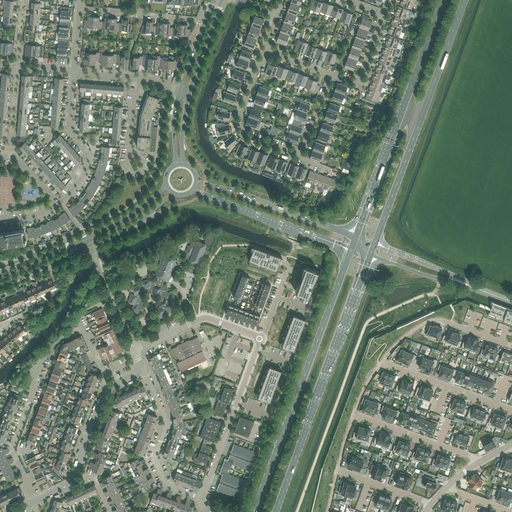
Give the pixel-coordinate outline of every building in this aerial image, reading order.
[(312,0),(310,9),(320,13),(323,2),(323,3),(313,0),(312,0)] [(415,0),(413,0),(401,0),(400,5),(411,9),(413,4),(417,5),(418,1),(415,0)] [(320,12),(330,15),(333,6),(323,2),(320,13),(320,12)] [(287,13),(296,16),(300,6),(291,3),(287,13)] [(339,20),(340,20),(343,10),(333,6),(330,15),(339,19),(339,20)] [(396,10),(394,15),(406,20),(406,19),(407,15),(411,16),(412,12),(398,6),(397,7),(396,7),(395,7),(395,9),(395,10),(396,10)] [(61,10),(60,15),(70,16),(71,11),(72,11),(72,8),(61,7),(61,10)] [(343,10),(340,20),(350,24),(353,15),(343,11),(344,10),(343,10)] [(296,16),(287,13),(283,23),(293,26),(296,16)] [(60,21),(60,24),(71,25),(71,22),(70,22),(70,16),(60,15),(60,21)] [(393,19),(391,24),(402,28),(403,28),(404,23),(408,25),(409,21),(406,19),(406,20),(394,15),(394,16),(393,15),(392,16),(391,18),(392,19),(393,19)] [(255,16),(251,26),(260,30),(264,19),(255,16)] [(93,30),(94,17),(88,17),(88,21),(85,21),(84,30),(87,31),(87,29),(93,30)] [(94,17),(93,30),(92,31),(98,31),(98,29),(101,30),(102,23),(99,22),(99,18),(94,17)] [(104,29),(110,29),(111,19),(105,18),(105,23),(102,23),(101,30),(104,30),(104,29)] [(363,18),(359,28),(368,31),(372,21),(371,21),(369,20),(363,18)] [(118,31),(119,24),(116,24),(117,19),(111,19),(110,29),(116,30),(115,31),(118,31)] [(122,24),(119,24),(118,31),(122,31),(122,30),(127,31),(127,32),(130,32),(131,24),(128,24),(128,20),(122,20),(122,24)] [(151,34),(154,34),(155,27),(152,27),(153,22),(147,22),(146,25),(143,25),(143,33),(146,34),(146,33),(152,33),(151,34)] [(163,34),(164,23),(158,23),(158,28),(155,27),(154,34),(158,35),(158,34),(163,34)] [(169,36),(172,36),(172,29),(169,29),(170,24),(164,23),(163,34),(169,34),(169,36)] [(283,23),(280,32),(289,36),(293,26),(283,23)] [(59,27),(59,32),(69,33),(69,28),(70,28),(71,25),(60,24),(59,27)] [(172,36),(175,36),(175,35),(180,36),(181,25),(176,24),(175,29),(172,29),(172,36)] [(402,28),(391,24),(391,25),(390,24),(389,25),(388,26),(389,28),(388,33),(399,37),(401,32),(404,33),(406,29),(403,28),(402,28)] [(181,25),(180,36),(186,36),(186,37),(189,37),(190,30),(187,30),(187,25),(181,25)] [(257,40),(260,30),(251,26),(247,36),(257,40)] [(359,28),(355,38),(364,41),(368,31),(359,28)] [(58,38),(58,41),(69,42),(69,39),(68,39),(69,33),(59,32),(58,38)] [(289,36),(280,32),(276,43),(285,46),(289,36)] [(387,40),(385,44),(397,49),(397,48),(399,44),(402,45),(403,41),(389,35),(388,36),(387,36),(386,37),(386,38),(386,39),(387,40)] [(253,50),(257,40),(247,36),(244,46),(253,50)] [(355,38),(352,48),(361,51),(364,41),(355,38)] [(304,54),(308,44),(298,40),(295,49),(305,53),(304,54)] [(58,44),(57,49),(67,50),(68,45),(69,45),(69,42),(58,41),(58,44)] [(3,53),(8,54),(8,55),(12,55),(13,44),(10,44),(10,43),(4,43),(3,53)] [(304,54),(314,58),(318,49),(308,45),(309,44),(308,44),(304,54)] [(384,48),(382,53),(394,57),(395,53),(399,54),(400,50),(397,48),(397,49),(385,44),(385,45),(384,45),(383,45),(382,47),(383,48),(384,48)] [(26,45),(25,56),(28,56),(28,55),(33,56),(34,46),(29,45),(26,45)] [(34,46),(33,56),(39,56),(39,57),(42,58),(43,46),(39,46),(40,46),(34,46)] [(361,51),(352,48),(348,58),(357,61),(361,51)] [(67,50),(57,49),(57,55),(57,58),(68,59),(68,56),(67,55),(67,50)] [(318,49),(314,58),(324,62),(328,51),(327,52),(318,49)] [(238,54),(236,57),(249,62),(250,59),(251,59),(252,58),(253,57),(252,56),(251,55),(252,53),(242,50),(240,55),(238,54)] [(84,64),(89,64),(90,54),(85,53),(85,52),(82,51),(81,58),(84,59),(84,64)] [(328,51),(324,62),(325,62),(325,60),(335,64),(338,55),(328,51)] [(95,59),(98,60),(99,53),(96,53),(96,54),(90,54),(89,64),(95,65),(95,59)] [(101,65),(107,66),(108,55),(102,55),(102,53),(99,53),(98,60),(102,60),(101,65)] [(381,57),(379,62),(390,66),(392,61),(395,63),(397,58),(394,57),(382,53),(382,54),(381,53),(380,54),(379,56),(380,57),(381,57)] [(113,61),(116,61),(116,54),(113,54),(113,56),(108,55),(107,66),(112,66),(113,61)] [(116,54),(116,61),(119,62),(118,67),(127,68),(128,60),(125,59),(125,57),(119,56),(119,55),(116,54)] [(146,55),(143,55),(143,57),(142,64),(145,64),(145,69),(150,70),(151,56),(146,56),(146,55)] [(139,63),(142,64),(143,57),(140,56),(140,58),(134,57),(133,60),(130,60),(130,68),(139,69),(139,63)] [(151,56),(151,58),(150,70),(156,70),(156,65),(159,65),(160,58),(160,56),(157,56),(157,57),(151,56)] [(249,62),(236,57),(235,60),(237,61),(236,66),(246,70),(246,68),(247,68),(249,68),(249,66),(249,65),(248,65),(249,62)] [(163,58),(160,58),(159,65),(162,65),(162,71),(167,71),(168,60),(163,59),(163,58)] [(357,61),(348,58),(344,68),(353,71),(357,61)] [(168,60),(167,71),(173,72),(174,66),(177,67),(177,60),(174,59),(174,60),(168,60)] [(390,66),(379,62),(379,63),(378,62),(377,63),(376,64),(376,66),(377,66),(375,71),(387,75),(389,70),(392,72),(394,67),(390,66)] [(265,73),(275,77),(279,66),(278,66),(278,67),(268,64),(265,73)] [(276,76),(285,79),(289,70),(279,66),(275,77),(276,76)] [(245,78),(244,77),(243,76),(245,73),(232,68),(231,72),(233,73),(231,78),(241,82),(242,79),(243,80),(244,79),(245,78)] [(285,79),(295,83),(299,74),(289,70),(285,79)] [(374,75),(372,80),(384,84),(386,79),(389,80),(391,76),(387,75),(375,71),(374,71),(373,71),(373,73),(373,74),(374,75)] [(304,87),(305,88),(308,79),(309,77),(299,74),(295,83),(305,86),(304,87)] [(308,79),(305,88),(315,91),(314,92),(317,93),(320,86),(317,85),(318,82),(308,79)] [(227,89),(237,93),(238,91),(239,91),(240,91),(241,89),(240,88),(239,88),(240,84),(228,80),(227,83),(229,84),(227,89)] [(371,83),(369,88),(381,93),(381,92),(382,88),(386,89),(387,85),(384,84),(372,80),(371,80),(370,80),(369,82),(370,83),(371,83)] [(348,87),(337,83),(337,85),(336,85),(335,85),(334,87),(335,88),(334,91),(347,96),(348,93),(346,92),(348,87)] [(271,87),(264,85),(263,88),(259,86),(259,89),(258,88),(257,89),(256,90),(256,91),(257,92),(256,95),(269,99),(270,96),(268,95),(271,87)] [(381,93),(369,88),(369,89),(368,88),(367,89),(366,91),(367,92),(368,92),(366,97),(367,98),(365,102),(376,105),(379,96),(383,98),(384,94),(381,92),(381,93)] [(234,103),(235,103),(236,102),(236,101),(236,100),(235,99),(236,96),(224,91),(222,95),(225,96),(223,101),(233,105),(234,103)] [(345,99),(347,96),(334,91),(333,94),(332,94),(331,95),(331,96),(331,97),(332,98),(331,100),(341,104),(343,98),(345,99)] [(141,115),(139,136),(138,136),(137,147),(149,148),(150,137),(156,137),(157,127),(151,127),(152,117),(159,99),(149,95),(141,115)] [(269,99),(256,95),(255,98),(254,98),(253,98),(253,100),(253,101),(254,101),(253,103),(257,105),(256,107),(262,110),(265,102),(267,103),(269,99)] [(307,101),(301,99),(298,107),(296,106),(295,109),(307,114),(308,111),(309,111),(310,110),(311,109),(310,108),(309,107),(310,105),(306,104),(307,101)] [(328,108),(327,111),(339,116),(341,113),(338,112),(340,106),(330,103),(329,105),(328,105),(327,105),(327,107),(327,108),(328,108)] [(249,114),(248,117),(260,122),(262,118),(259,118),(262,110),(256,107),(255,110),(251,109),(250,111),(249,110),(248,111),(248,113),(248,114),(249,114)] [(307,114),(295,109),(293,112),(296,113),(293,121),(299,123),(300,121),(304,122),(305,120),(306,120),(307,120),(307,118),(307,117),(306,117),(307,114)] [(218,120),(228,122),(229,119),(230,120),(231,119),(231,117),(230,116),(229,116),(230,113),(217,110),(216,114),(219,114),(218,120)] [(339,116),(327,111),(326,114),(325,114),(324,114),(323,116),(324,117),(325,117),(324,120),(334,123),(336,118),(338,119),(339,116)] [(260,122),(248,117),(247,120),(246,120),(245,120),(244,122),(245,123),(246,123),(245,126),(255,129),(257,124),(259,125),(260,122)] [(299,123),(293,121),(290,129),(288,128),(286,131),(299,136),(300,133),(301,133),(302,133),(302,131),(302,130),(301,130),(302,127),(298,126),(299,123)] [(321,128),(320,131),(332,135),(333,132),(331,131),(333,126),(323,122),(322,125),(321,124),(320,125),(319,126),(320,128),(321,128)] [(230,131),(231,131),(232,130),(231,128),(230,127),(229,128),(228,124),(216,127),(217,131),(219,130),(220,136),(231,133),(230,131)] [(299,136),(286,131),(285,135),(287,135),(285,141),(296,144),(296,142),(297,142),(298,142),(299,140),(299,139),(298,139),(299,136)] [(332,135),(320,131),(319,134),(318,134),(317,134),(316,136),(317,137),(317,139),(327,143),(329,138),(331,139),(332,135)] [(54,140),(57,144),(63,139),(60,135),(54,140)] [(225,148),(228,151),(238,142),(236,140),(236,139),(237,138),(235,137),(234,137),(232,135),(224,142),(227,147),(225,148)] [(61,148),(67,143),(63,139),(57,144),(61,148)] [(19,148),(23,152),(29,146),(25,142),(24,144),(19,148)] [(314,148),(312,151),(325,155),(326,152),(324,151),(326,146),(316,142),(315,144),(314,144),(313,145),(312,146),(313,147),(314,148)] [(71,147),(67,143),(61,148),(61,149),(65,153),(71,147)] [(240,156),(239,158),(243,160),(243,159),(245,160),(248,152),(246,152),(248,148),(245,146),(245,144),(244,144),(242,144),(242,145),(240,144),(235,154),(240,156)] [(23,152),(27,156),(33,150),(29,146),(23,152)] [(74,151),(71,147),(65,153),(68,157),(74,151)] [(252,163),(255,164),(260,152),(257,151),(257,150),(256,149),(255,148),(254,149),(253,150),(251,149),(247,159),(253,161),(252,163)] [(27,156),(30,160),(36,154),(33,150),(27,156)] [(68,157),(72,161),(78,155),(74,151),(68,157)] [(325,155),(312,151),(311,154),(310,153),(309,154),(309,155),(309,156),(310,157),(309,159),(319,163),(321,157),(324,158),(325,155)] [(260,152),(255,164),(258,166),(259,163),(264,165),(268,155),(266,154),(266,153),(266,152),(264,152),(263,152),(263,153),(260,152)] [(30,160),(34,164),(40,158),(36,154),(30,160)] [(78,155),(72,161),(76,165),(82,159),(78,155)] [(271,171),(275,172),(279,159),(276,158),(277,157),(276,156),(274,156),(273,156),(273,157),(271,156),(267,166),(272,168),(271,171)] [(34,164),(38,168),(44,162),(40,158),(34,164)] [(279,159),(275,172),(278,173),(279,171),(284,173),(288,162),(285,162),(286,161),(285,160),(284,159),(283,160),(282,160),(279,159)] [(38,168),(41,172),(47,166),(44,162),(38,168)] [(291,178),(294,179),(299,167),(296,165),(296,163),(294,163),(293,163),(293,164),(290,163),(287,174),(292,176),(291,178)] [(41,172),(45,176),(51,170),(47,166),(41,172)] [(299,167),(294,179),(298,180),(298,178),(304,180),(307,170),(305,169),(305,168),(305,167),(303,166),(302,167),(302,168),(299,167)] [(45,176),(48,180),(54,174),(51,170),(45,176)] [(314,189),(315,186),(319,174),(319,173),(318,172),(317,171),(316,172),(315,173),(310,171),(306,182),(311,184),(310,188),(314,189)] [(96,172),(94,177),(101,180),(104,175),(96,172)] [(48,180),(52,184),(58,178),(54,174),(48,180)] [(323,192),(324,189),(328,177),(327,177),(328,176),(327,175),(325,174),(324,175),(324,176),(319,174),(315,186),(320,187),(318,191),(323,192)] [(94,177),(91,181),(99,185),(101,180),(94,177)] [(324,189),(328,191),(327,194),(331,196),(337,181),(336,180),(336,178),(334,178),(333,178),(333,179),(328,177),(324,189)] [(62,182),(58,178),(52,184),(56,188),(62,182)] [(91,181),(89,186),(96,190),(99,185),(91,181)] [(62,182),(56,188),(60,192),(65,187),(62,182)] [(89,186),(86,190),(93,195),(96,190),(89,186)] [(86,190),(83,194),(90,199),(93,195),(86,190)] [(83,194),(80,198),(86,204),(90,199),(83,194)] [(80,198),(76,202),(82,208),(86,204),(80,198)] [(76,202),(73,206),(78,212),(82,208),(76,202)] [(78,212),(73,206),(68,209),(74,216),(78,212)] [(65,212),(60,215),(65,223),(70,219),(65,212)] [(60,215),(56,218),(60,225),(65,223),(60,215)] [(56,218),(52,221),(56,228),(60,225),(56,218)] [(52,221),(47,223),(50,231),(56,228),(52,221)] [(47,223),(42,225),(45,233),(50,231),(47,223)] [(0,244),(4,245),(4,247),(16,245),(27,242),(24,229),(22,230),(22,231),(5,234),(4,231),(1,231),(0,234),(0,233),(0,244)] [(188,246),(186,252),(187,254),(185,259),(186,262),(189,263),(190,262),(198,265),(200,263),(201,261),(203,261),(205,261),(209,252),(207,250),(205,249),(206,247),(206,244),(198,242),(197,240),(194,239),(192,240),(190,245),(188,246)] [(254,247),(249,261),(277,271),(279,266),(282,257),(262,250),(254,247)] [(175,262),(175,261),(172,260),(169,262),(168,260),(169,258),(167,254),(164,253),(164,255),(163,254),(159,259),(161,262),(159,266),(155,271),(157,273),(156,274),(157,275),(156,277),(152,281),(150,282),(149,281),(147,280),(143,282),(142,284),(143,285),(141,286),(139,285),(133,288),(133,290),(134,294),(134,295),(132,295),(130,295),(128,301),(129,303),(133,305),(134,306),(132,307),(132,309),(134,314),(136,315),(140,313),(142,314),(143,310),(142,308),(143,307),(144,306),(142,302),(144,296),(143,294),(150,291),(152,291),(151,292),(152,295),(158,297),(161,296),(161,295),(164,296),(166,299),(164,304),(161,305),(160,305),(161,305),(160,307),(158,308),(156,313),(157,316),(160,317),(163,316),(165,312),(166,312),(167,312),(171,313),(173,311),(175,308),(173,304),(174,304),(174,302),(177,301),(178,298),(177,295),(173,293),(172,291),(173,291),(172,291),(168,293),(167,292),(166,291),(167,289),(165,285),(163,285),(163,283),(164,280),(165,281),(167,282),(168,280),(168,281),(172,276),(170,273),(171,272),(170,272),(170,270),(172,270),(172,269),(177,264),(175,262)] [(306,267),(296,293),(308,298),(318,272),(306,267)] [(238,280),(248,283),(248,282),(250,278),(242,275),(240,280),(238,280)] [(52,279),(47,281),(50,290),(56,287),(52,279)] [(236,285),(246,289),(247,284),(250,285),(251,283),(248,282),(248,283),(238,280),(240,281),(238,286),(236,285)] [(47,281),(41,284),(45,292),(50,290),(47,281)] [(261,287),(261,288),(269,291),(270,286),(271,286),(263,282),(261,287)] [(41,284),(36,286),(40,294),(45,292),(41,284)] [(234,290),(234,291),(244,294),(244,293),(246,289),(236,285),(238,286),(236,291),(234,290)] [(36,286),(31,289),(35,297),(40,294),(36,286)] [(259,286),(258,288),(260,289),(259,293),(267,297),(267,296),(269,291),(261,288),(261,287),(259,286)] [(31,289),(26,291),(30,299),(31,302),(36,299),(35,297),(31,289)] [(26,291),(21,293),(24,302),(30,299),(26,291)] [(233,296),(232,296),(242,300),(243,295),(246,296),(247,294),(244,293),(244,294),(234,291),(236,291),(234,296),(233,296)] [(21,293),(15,296),(19,304),(24,302),(21,293)] [(257,298),(257,299),(265,302),(267,296),(267,297),(259,293),(257,298)] [(15,296),(10,298),(14,306),(19,304),(15,296)] [(255,297),(254,299),(256,300),(255,304),(263,307),(265,302),(257,299),(257,298),(255,297)] [(10,298),(5,300),(9,309),(14,306),(10,298)] [(5,300),(0,302),(0,303),(4,311),(9,309),(5,300)] [(234,307),(231,317),(231,315),(236,317),(236,319),(240,309),(236,307),(236,305),(234,304),(233,306),(234,307)] [(511,310),(492,304),(489,313),(511,321),(511,310)] [(229,305),(226,313),(231,315),(231,317),(234,307),(233,306),(229,305)] [(108,343),(96,348),(101,360),(105,358),(105,359),(123,351),(103,308),(93,313),(95,316),(93,317),(105,342),(107,341),(108,343)] [(245,310),(241,321),(242,319),(246,321),(246,322),(250,312),(246,311),(247,308),(244,308),(243,310),(245,310)] [(240,309),(236,319),(236,317),(241,319),(241,320),(241,321),(245,310),(243,310),(240,309)] [(255,314),(251,324),(252,323),(256,325),(256,326),(260,316),(256,315),(257,312),(254,311),(254,314),(255,314)] [(250,312),(246,322),(247,321),(251,323),(251,324),(255,314),(254,314),(250,312)] [(293,315),(282,347),(293,351),(293,352),(294,351),(297,345),(296,344),(295,344),(302,326),(303,326),(303,325),(304,325),(305,322),(304,322),(305,320),(304,319),(303,319),(293,315)] [(16,328),(22,335),(26,331),(27,332),(29,330),(25,326),(23,328),(20,324),(17,326),(16,325),(15,327),(16,328)] [(434,327),(430,326),(429,330),(427,330),(425,335),(431,337),(432,335),(438,337),(437,341),(440,342),(442,336),(439,335),(442,329),(437,327),(437,326),(436,327),(434,326),(434,327)] [(16,328),(11,332),(17,339),(22,335),(16,328)] [(444,335),(442,341),(450,345),(451,344),(455,333),(454,333),(454,332),(449,330),(448,334),(447,334),(448,334),(447,335),(447,337),(444,335)] [(11,332),(7,335),(13,342),(17,339),(11,332)] [(455,333),(451,344),(456,346),(459,348),(461,342),(458,341),(458,340),(459,339),(458,339),(459,338),(460,335),(455,333)] [(7,335),(3,339),(8,346),(13,342),(7,335)] [(81,336),(76,338),(79,346),(84,343),(81,336)] [(178,347),(171,349),(176,359),(178,358),(180,361),(177,363),(181,372),(181,371),(206,360),(207,360),(202,351),(201,349),(203,349),(198,337),(190,341),(189,340),(177,345),(178,347)] [(463,341),(461,347),(464,349),(465,348),(470,350),(474,338),(470,337),(469,338),(468,337),(466,342),(463,341)] [(76,338),(71,340),(74,348),(79,346),(76,338)] [(474,338),(470,350),(475,352),(478,354),(480,348),(477,347),(479,342),(478,341),(478,340),(474,338)] [(3,339),(0,340),(0,344),(4,350),(8,346),(3,339)] [(71,340),(66,343),(69,350),(74,348),(71,340)] [(63,344),(61,350),(68,353),(69,350),(66,343),(63,344)] [(482,349),(480,355),(483,356),(482,357),(488,359),(493,346),(489,344),(489,345),(487,345),(485,350),(482,349)] [(493,346),(488,359),(494,361),(494,360),(497,361),(499,355),(496,354),(498,349),(496,348),(497,347),(493,346)] [(61,350),(59,355),(67,358),(68,353),(61,350)] [(401,350),(396,360),(402,363),(407,352),(401,350)] [(505,362),(508,353),(503,351),(500,360),(505,362)] [(407,352),(402,363),(406,365),(407,364),(409,365),(411,360),(414,362),(417,356),(413,354),(413,355),(407,352)] [(420,354),(418,360),(421,361),(421,362),(420,362),(420,363),(421,363),(420,364),(419,367),(424,369),(428,358),(423,357),(423,356),(420,354)] [(59,355),(57,360),(65,363),(67,358),(59,355)] [(150,363),(159,360),(156,355),(148,358),(149,360),(148,361),(150,364),(150,363)] [(428,358),(424,369),(425,370),(430,372),(431,368),(432,368),(431,368),(432,367),(432,366),(435,367),(437,361),(434,359),(434,360),(428,358)] [(150,363),(150,364),(153,368),(161,365),(164,364),(161,359),(159,360),(150,363)] [(57,360),(55,365),(65,368),(67,363),(65,363),(57,360)] [(439,364),(437,370),(440,371),(438,376),(440,377),(440,378),(444,379),(448,368),(449,366),(443,364),(442,365),(439,364)] [(65,368),(55,365),(53,370),(63,373),(65,368)] [(90,375),(88,379),(97,382),(99,379),(98,378),(98,376),(97,375),(98,371),(97,371),(97,369),(93,367),(91,365),(87,367),(88,369),(86,374),(90,375)] [(155,373),(163,370),(161,365),(153,368),(154,371),(154,372),(155,373)] [(269,366),(257,398),(269,402),(269,403),(270,402),(272,396),(271,395),(278,377),(279,377),(279,376),(281,373),(280,373),(281,371),(280,370),(279,370),(269,366)] [(448,368),(444,379),(447,380),(448,379),(450,380),(451,375),(454,376),(456,370),(453,369),(453,370),(448,368)] [(53,370),(51,375),(61,379),(63,373),(53,370)] [(157,378),(165,375),(163,370),(155,373),(156,375),(155,375),(156,375),(157,378)] [(459,370),(455,381),(461,383),(465,373),(465,372),(459,370)] [(383,371),(379,382),(385,384),(389,373),(383,371)] [(385,384),(385,386),(390,388),(391,387),(394,388),(396,382),(393,381),(395,376),(393,376),(394,375),(389,373),(385,384)] [(465,373),(461,383),(467,385),(470,375),(465,373)] [(470,375),(467,385),(472,387),(477,375),(471,373),(470,375)] [(61,379),(51,375),(49,380),(59,384),(61,379)] [(159,383),(167,380),(165,375),(157,378),(158,381),(158,382),(159,383)] [(477,375),(472,387),(478,389),(482,378),(483,378),(477,375)] [(482,378),(478,389),(484,391),(488,380),(487,380),(482,378)] [(83,381),(83,383),(94,387),(95,384),(96,384),(97,382),(88,379),(87,382),(83,381)] [(488,380),(484,391),(489,393),(494,382),(488,379),(487,380),(488,380)] [(170,385),(167,380),(159,383),(161,388),(170,385)] [(404,393),(408,382),(404,380),(404,381),(402,381),(400,386),(397,385),(395,391),(398,392),(399,391),(404,393)] [(47,387),(55,390),(57,384),(49,381),(47,387)] [(412,383),(408,382),(404,393),(409,395),(409,396),(412,397),(414,391),(411,390),(413,385),(411,384),(412,383)] [(85,386),(84,390),(93,393),(94,391),(93,391),(94,387),(83,383),(82,385),(85,386)] [(140,385),(138,386),(142,396),(147,394),(143,385),(141,387),(140,385)] [(172,389),(170,385),(161,388),(163,393),(172,389)] [(218,400),(213,414),(222,417),(227,403),(228,403),(233,390),(228,388),(229,387),(223,385),(222,390),(223,391),(221,396),(219,395),(217,399),(218,400)] [(136,389),(134,390),(138,398),(142,396),(138,386),(135,387),(136,389)] [(416,391),(414,397),(423,400),(427,388),(422,386),(421,388),(418,387),(416,391)] [(45,392),(53,395),(55,390),(47,387),(45,392)] [(427,388),(423,400),(431,403),(434,397),(431,396),(431,395),(431,394),(432,394),(432,393),(433,390),(427,388)] [(131,389),(128,390),(133,400),(138,398),(134,390),(131,391),(131,389)] [(174,394),(172,389),(163,393),(166,398),(174,394)] [(93,393),(84,390),(83,393),(79,392),(78,394),(90,399),(91,395),(92,395),(93,393)] [(127,393),(124,394),(128,402),(133,400),(128,390),(126,391),(127,393)] [(45,392),(43,397),(51,400),(54,401),(55,398),(52,397),(53,395),(45,392)] [(8,400),(9,401),(17,404),(18,401),(20,402),(22,397),(13,393),(12,396),(11,396),(10,397),(9,398),(8,400)] [(121,394),(119,395),(124,404),(128,402),(124,394),(122,395),(121,394)] [(175,397),(174,394),(166,398),(168,403),(179,398),(178,396),(175,397)] [(78,399),(77,403),(86,406),(87,404),(86,403),(87,400),(76,395),(75,398),(78,399)] [(124,404),(119,395),(117,396),(118,397),(115,398),(119,407),(124,404)] [(363,397),(361,403),(364,404),(362,410),(366,412),(368,412),(372,401),(366,399),(366,398),(363,397)] [(169,405),(170,408),(178,404),(181,403),(179,398),(168,403),(168,405),(169,405)] [(450,403),(448,409),(451,410),(450,411),(456,413),(457,411),(461,400),(457,398),(456,399),(455,399),(453,404),(450,403)] [(372,401),(368,412),(372,414),(372,413),(374,414),(376,409),(379,410),(381,404),(378,403),(379,402),(372,399),(372,401)] [(461,400),(457,411),(462,413),(462,414),(465,415),(467,409),(464,408),(466,403),(465,402),(465,401),(461,400)] [(9,401),(7,406),(18,410),(18,409),(17,407),(16,407),(17,404),(9,401)] [(72,405),(71,407),(83,411),(84,408),(85,408),(86,406),(77,403),(76,406),(72,405)] [(171,411),(172,413),(180,409),(178,404),(170,408),(171,411)] [(383,405),(381,411),(384,412),(382,417),(384,418),(383,419),(387,420),(391,409),(392,407),(386,405),(386,406),(383,405)] [(5,411),(14,414),(15,411),(16,412),(17,411),(18,410),(7,406),(5,411)] [(36,417),(44,420),(47,410),(40,407),(36,417)] [(74,410),(73,414),(82,417),(83,415),(82,415),(83,411),(71,407),(71,409),(74,410)] [(470,408),(466,417),(470,419),(471,417),(476,419),(480,409),(474,407),(473,409),(470,408)] [(173,415),(174,418),(183,414),(180,409),(172,413),(173,414),(173,415)] [(391,409),(387,420),(391,421),(391,420),(393,421),(395,416),(398,417),(400,411),(397,410),(396,411),(391,409)] [(480,409),(476,419),(482,421),(481,423),(485,425),(489,415),(485,413),(486,411),(480,409)] [(109,412),(108,414),(118,418),(120,413),(111,410),(110,412),(109,412)] [(149,413),(147,418),(157,422),(158,420),(156,419),(157,416),(152,415),(150,410),(148,411),(149,413)] [(3,416),(14,420),(14,419),(14,418),(13,417),(14,414),(5,411),(3,416)] [(402,412),(398,422),(404,424),(408,414),(402,412)] [(408,414),(404,424),(410,426),(414,414),(408,412),(408,414)] [(490,417),(488,423),(491,424),(490,425),(496,427),(501,414),(497,413),(497,414),(495,413),(493,418),(490,417)] [(68,416),(66,421),(73,423),(74,421),(80,423),(82,417),(73,414),(72,417),(68,416)] [(109,417),(108,419),(116,423),(118,418),(108,414),(107,416),(109,417)] [(414,414),(410,426),(415,428),(419,418),(420,416),(414,414)] [(501,414),(496,427),(502,429),(502,428),(505,430),(507,424),(504,423),(506,418),(504,417),(505,416),(501,414)] [(1,421),(10,424),(11,421),(12,422),(13,421),(14,420),(3,416),(1,421)] [(200,437),(214,442),(221,423),(207,417),(200,437)] [(234,432),(248,437),(254,422),(240,417),(234,432)] [(419,418),(415,428),(421,430),(425,420),(419,418)] [(425,420),(421,430),(427,432),(430,422),(425,420)] [(0,425),(0,426),(10,430),(11,429),(10,428),(9,427),(10,424),(1,421),(0,425)] [(68,427),(67,431),(76,434),(78,428),(72,426),(73,423),(66,421),(64,426),(68,427)] [(174,426),(185,430),(185,421),(183,422),(174,422),(174,426)] [(430,422),(427,432),(433,434),(436,424),(430,422)] [(145,423),(143,428),(153,432),(154,429),(153,429),(153,426),(145,423)] [(105,426),(104,429),(113,432),(114,427),(104,424),(104,426),(105,426)] [(0,432),(6,435),(7,432),(8,432),(10,431),(10,430),(0,426),(0,432)] [(173,429),(173,431),(181,434),(184,435),(185,430),(174,426),(173,429)] [(354,432),(353,438),(361,441),(365,428),(359,427),(358,430),(358,431),(358,432),(357,432),(357,433),(354,432)] [(365,428),(361,441),(370,443),(372,437),(369,436),(369,435),(369,434),(370,434),(370,433),(369,433),(370,430),(365,428),(365,429),(365,428)] [(454,429),(451,439),(454,440),(454,442),(460,444),(463,434),(458,432),(459,430),(454,429)] [(62,433),(61,435),(73,439),(74,436),(75,436),(76,434),(67,431),(65,434),(62,433)] [(172,433),(171,436),(179,439),(181,434),(173,431),(172,433)] [(102,436),(101,439),(109,442),(111,437),(101,433),(100,435),(102,436)] [(141,433),(140,438),(150,441),(151,439),(149,438),(150,436),(141,433)] [(375,437),(373,443),(376,444),(375,446),(381,448),(381,447),(386,434),(382,433),(381,434),(380,433),(378,438),(375,437)] [(386,434),(381,447),(387,449),(387,448),(390,449),(392,444),(389,443),(391,438),(390,437),(390,436),(386,434)] [(463,434),(460,444),(465,446),(466,445),(470,446),(473,436),(469,434),(469,436),(463,434)] [(64,439),(62,442),(71,445),(72,443),(71,443),(73,439),(61,435),(60,437),(64,439)] [(169,439),(169,441),(177,444),(179,439),(171,436),(170,439),(169,439)] [(36,440),(28,437),(26,443),(34,445),(36,440)] [(492,438),(482,444),(486,451),(496,445),(492,438)] [(394,445),(392,451),(395,452),(395,453),(400,455),(405,442),(401,440),(401,441),(399,441),(397,446),(394,445)] [(168,443),(167,446),(175,449),(177,444),(169,441),(168,443)] [(71,445),(62,442),(61,445),(58,444),(57,447),(68,451),(70,447),(71,448),(71,445)] [(138,442),(136,447),(146,451),(147,449),(145,448),(146,445),(138,442)] [(405,442),(400,455),(406,457),(406,456),(409,457),(412,451),(409,450),(410,445),(409,444),(409,443),(405,442)] [(107,447),(97,443),(97,445),(98,446),(97,448),(106,452),(107,447)] [(200,461),(206,463),(209,456),(212,447),(202,444),(199,452),(198,455),(195,454),(193,461),(199,463),(200,461)] [(234,444),(228,459),(225,458),(219,474),(222,475),(216,491),(240,500),(258,453),(234,444)] [(167,446),(165,451),(174,454),(175,449),(167,446)] [(146,451),(136,447),(134,452),(143,455),(144,452),(145,453),(146,451)] [(414,451),(411,457),(414,458),(414,459),(420,462),(421,461),(425,449),(421,447),(420,448),(418,447),(416,452),(414,451)] [(61,453),(60,456),(69,460),(71,454),(58,449),(57,452),(61,453)] [(425,449),(421,461),(430,464),(432,458),(429,457),(431,451),(427,449),(427,450),(425,449)] [(94,452),(93,454),(106,459),(108,454),(100,451),(99,454),(94,452)] [(165,451),(164,451),(163,454),(164,454),(163,456),(172,460),(174,454),(165,451)] [(97,458),(96,461),(104,464),(106,459),(93,454),(92,457),(97,458)] [(348,454),(346,460),(350,462),(349,463),(348,466),(353,468),(358,459),(357,458),(348,454)] [(434,459),(432,464),(440,468),(441,467),(440,467),(445,456),(440,454),(440,455),(438,455),(437,460),(434,459)] [(28,460),(30,465),(37,461),(35,456),(28,460)] [(55,458),(54,461),(65,465),(67,461),(68,462),(69,460),(60,456),(58,460),(55,458)] [(358,459),(353,468),(359,471),(360,468),(361,467),(364,468),(367,463),(363,461),(364,459),(358,456),(357,458),(358,459)] [(445,456),(440,467),(441,467),(447,469),(451,458),(445,456)] [(0,459),(0,465),(0,466),(8,462),(6,457),(0,459)] [(498,463),(496,469),(505,471),(509,459),(508,459),(509,459),(503,457),(502,461),(502,462),(501,462),(501,463),(498,463)] [(130,462),(132,467),(145,461),(143,459),(139,461),(138,458),(130,462)] [(30,465),(32,469),(40,466),(37,461),(30,465)] [(65,465),(54,461),(53,463),(57,464),(54,471),(60,476),(62,470),(64,471),(65,469),(64,468),(65,465)] [(132,467),(134,472),(142,468),(141,465),(146,463),(145,461),(132,467)] [(0,466),(2,471),(11,467),(8,462),(0,466)] [(103,469),(90,464),(89,466),(93,468),(92,471),(101,474),(103,469)] [(372,465),(370,471),(373,472),(372,473),(371,476),(377,478),(381,468),(380,468),(372,465)] [(32,469),(34,474),(42,471),(44,470),(43,467),(41,468),(40,466),(32,469)] [(381,468),(377,478),(383,480),(384,477),(384,476),(387,477),(389,471),(386,470),(387,468),(381,466),(380,468),(381,468)] [(5,476),(13,472),(14,471),(13,469),(12,470),(11,467),(2,471),(5,476)] [(134,472),(136,476),(149,470),(148,468),(143,470),(142,468),(134,472)] [(135,482),(138,481),(146,477),(145,475),(150,473),(149,470),(136,476),(133,477),(135,482)] [(34,474),(37,479),(44,476),(42,471),(34,474)] [(178,482),(183,484),(188,473),(183,471),(182,474),(178,482)] [(396,473),(394,478),(397,479),(397,481),(396,484),(401,486),(406,473),(400,471),(399,474),(396,473)] [(13,472),(5,476),(7,481),(15,477),(13,472)] [(178,482),(182,474),(176,472),(175,476),(174,477),(173,480),(175,481),(178,483),(178,482)] [(183,484),(188,486),(192,477),(193,475),(188,473),(183,484)] [(406,473),(401,486),(402,486),(402,487),(405,488),(407,488),(408,484),(411,485),(413,479),(410,478),(411,476),(406,473)] [(100,483),(100,485),(113,479),(111,474),(103,478),(104,481),(100,483)] [(473,474),(471,477),(471,478),(480,485),(483,481),(484,481),(486,479),(481,475),(479,477),(475,474),(474,475),(473,474)] [(37,479),(39,484),(48,480),(46,475),(44,476),(37,479)] [(425,476),(422,485),(424,486),(425,486),(434,489),(436,484),(437,483),(436,483),(432,482),(433,479),(425,476)] [(138,481),(140,486),(153,480),(152,477),(148,480),(146,477),(138,481)] [(188,486),(193,488),(194,488),(197,479),(192,477),(188,486)] [(469,481),(468,483),(472,486),(470,489),(475,493),(477,490),(477,491),(481,486),(480,485),(471,478),(471,477),(468,481),(469,481)] [(106,485),(107,488),(115,484),(113,479),(100,485),(101,487),(106,485)] [(194,488),(193,488),(196,490),(197,489),(199,490),(202,481),(197,479),(194,488)] [(48,480),(39,484),(41,489),(48,486),(49,487),(52,486),(49,480),(48,480)] [(140,486),(143,490),(151,487),(150,484),(154,482),(153,480),(140,486)] [(340,486),(338,492),(347,495),(350,484),(344,482),(343,485),(343,487),(340,486)] [(104,492),(105,494),(117,489),(115,484),(107,488),(108,490),(104,492)] [(347,495),(346,497),(352,499),(353,496),(356,497),(357,491),(354,490),(355,489),(356,486),(350,485),(350,484),(347,495)] [(89,486),(93,495),(98,493),(94,485),(92,486),(91,485),(89,486)] [(87,488),(85,489),(88,497),(93,495),(89,486),(87,487),(87,488)] [(20,487),(12,491),(16,499),(19,498),(19,499),(21,499),(25,497),(20,487)] [(82,489),(80,490),(84,499),(88,497),(85,489),(82,490),(82,489)] [(110,495),(111,497),(120,493),(117,489),(105,494),(106,497),(110,495)] [(151,501),(155,503),(160,490),(158,489),(156,493),(154,492),(151,501)] [(506,492),(500,489),(496,500),(501,502),(502,502),(506,492)] [(78,492),(76,494),(79,501),(84,499),(80,490),(77,491),(78,492)] [(12,491),(7,493),(12,503),(13,503),(13,501),(13,500),(16,499),(12,491)] [(160,505),(165,506),(170,493),(168,492),(166,497),(163,496),(160,505)] [(511,493),(506,492),(502,502),(504,503),(508,505),(511,494),(511,493)] [(7,493),(2,495),(6,503),(9,502),(9,503),(11,504),(12,503),(7,493)] [(72,493),(70,494),(74,504),(79,501),(76,494),(73,495),(72,493)] [(108,502),(109,504),(122,498),(120,493),(111,497),(113,499),(108,502)] [(74,504),(70,494),(68,495),(69,497),(66,498),(67,500),(70,506),(74,504)] [(375,497),(373,503),(376,504),(375,507),(381,509),(381,508),(385,496),(380,494),(378,498),(375,497)] [(170,508),(175,510),(179,497),(177,496),(175,501),(173,500),(170,508)] [(385,496),(381,508),(386,510),(387,508),(390,509),(392,503),(389,502),(391,498),(385,496)] [(115,504),(116,506),(124,503),(122,498),(109,504),(110,506),(115,504)] [(179,511),(180,511),(184,511),(189,500),(187,499),(185,504),(183,503),(179,511)] [(445,499),(442,511),(449,511),(451,500),(445,499)] [(189,500),(184,511),(190,511),(192,507),(190,506),(191,501),(189,500)] [(112,511),(115,511),(126,507),(124,503),(116,506),(117,509),(112,511)] [(396,506),(394,511),(395,511),(404,511),(407,505),(403,503),(403,504),(401,503),(399,507),(396,506)]
